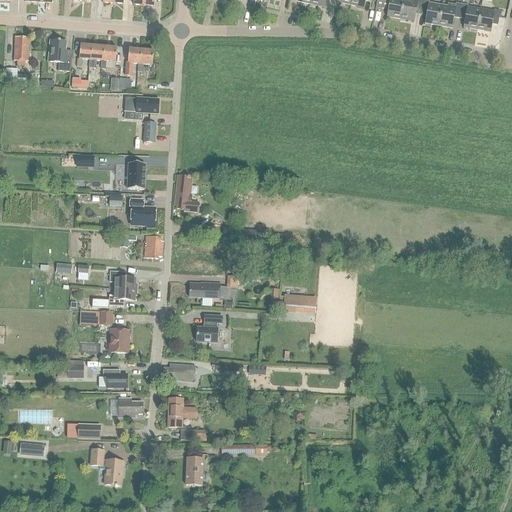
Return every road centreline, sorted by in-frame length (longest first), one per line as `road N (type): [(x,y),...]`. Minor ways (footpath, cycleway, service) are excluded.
road 1 (residential): [(142,511),(180,31)]
road 2 (residential): [(506,65),(330,32),(180,31)]
road 3 (residential): [(180,31),(0,19)]
